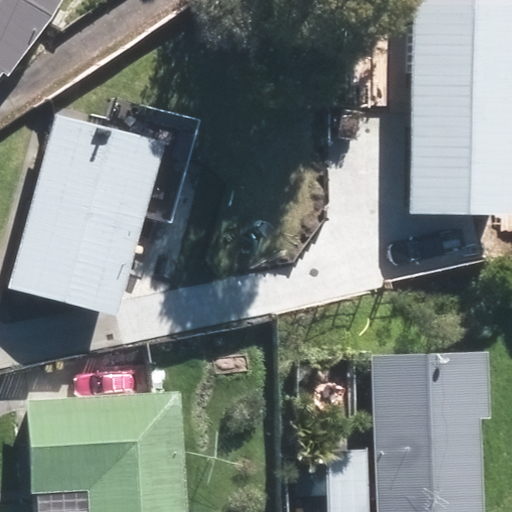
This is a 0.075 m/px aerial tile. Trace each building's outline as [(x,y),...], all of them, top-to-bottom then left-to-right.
[(0,0),(0,61),(23,31),(39,0),(0,0)] [(93,338),(141,153),(45,128),(5,282),(17,285),(2,338),(93,338)] [(464,511),(460,357),(370,360),(374,511),(464,511)] [(165,511),(160,397),(22,403),(26,491),(85,488),(85,511),(165,511)] [(354,511),(352,450),(316,451),(317,511),(354,511)]
